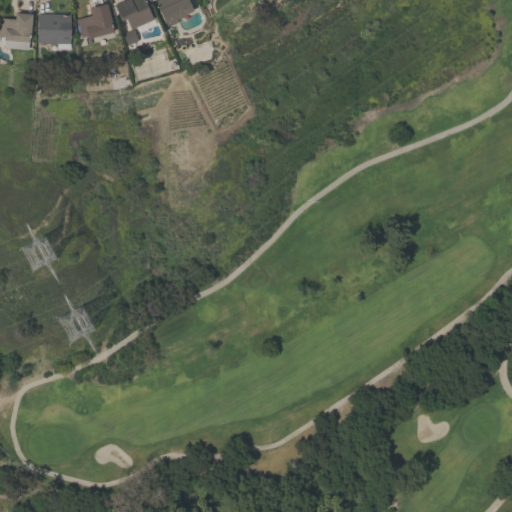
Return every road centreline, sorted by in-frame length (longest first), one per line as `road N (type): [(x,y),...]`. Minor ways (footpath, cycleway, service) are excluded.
road 1 (track): [(511,266),(456,318),(270,445),(201,458),(168,454),(101,485),(30,466),(9,425),(25,385),(101,353),(225,279),(345,173),(466,124),(511,91)]
road 2 (track): [(511,331),(500,375),(511,394),(509,484),(486,511)]
